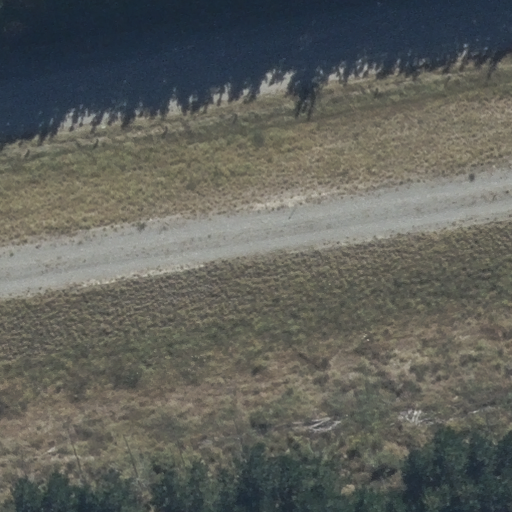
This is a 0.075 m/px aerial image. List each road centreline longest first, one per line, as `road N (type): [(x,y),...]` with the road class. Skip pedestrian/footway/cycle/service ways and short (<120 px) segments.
road 1 (unclassified): [(0,102),(511,13)]
road 2 (track): [(511,209),(0,295)]
